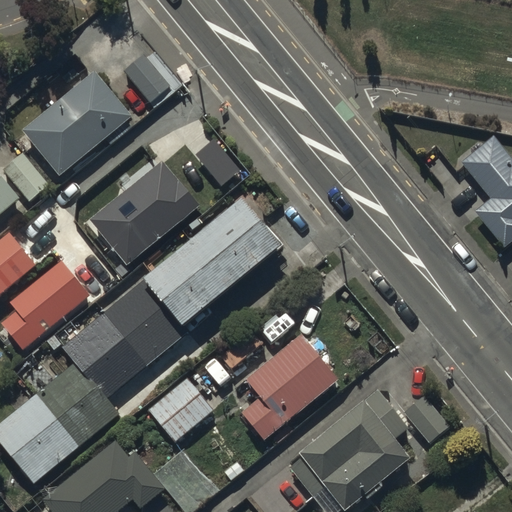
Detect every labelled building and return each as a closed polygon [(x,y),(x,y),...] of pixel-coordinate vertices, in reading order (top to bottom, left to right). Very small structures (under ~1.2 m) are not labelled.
[(145,59),(125,77),(153,109),(172,91),(145,59)] [(42,127),(26,140),(62,184),(108,146),(112,150),(137,129),(97,80),(74,99),(70,94),(37,121),(42,127)] [(477,219),(506,255),(511,250),(511,162),(496,143),(488,149),(476,135),(461,148),(472,160),(463,168),(494,205),(477,219)] [(23,160),(4,176),(31,206),(49,190),(23,160)] [(165,167),(92,228),(131,275),(204,213),(165,167)] [(0,223),(22,206),(0,180),(0,223)] [(244,208),(147,291),(187,338),(284,255),(244,208)] [(38,257),(72,227),(57,210),(23,241),(38,257)] [(137,295),(65,352),(79,369),(0,432),(0,445),(35,490),(121,421),(109,405),(172,354),(152,328),(159,323),(137,295)] [(360,376),(391,350),(377,333),(346,359),(360,376)] [(289,430),(341,388),(304,343),(248,389),(262,407),(244,421),(267,449),(275,442),(279,447),(294,435),(289,430)] [(177,448),(216,415),(189,384),(151,417),(177,448)] [(380,393),(293,468),(331,511),(343,511),(345,511),(346,511),(355,511),(414,462),(398,443),(412,430),(380,393)] [(428,402),(407,419),(431,449),(452,433),(428,402)] [(131,464),(117,447),(45,507),(48,511),(127,511),(134,507),(137,511),(148,511),(168,496),(138,459),(131,464)]
